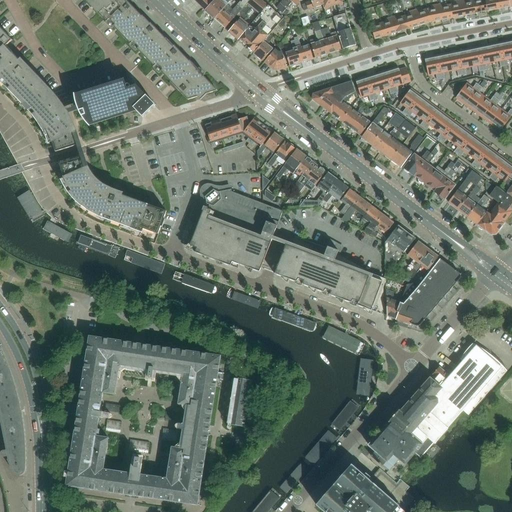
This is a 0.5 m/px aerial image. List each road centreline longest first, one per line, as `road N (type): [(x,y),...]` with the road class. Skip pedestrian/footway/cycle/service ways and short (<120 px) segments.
road 1 (residential): [(413,367),(349,320),(88,224),(54,197),(40,162)]
road 2 (residential): [(413,367),(297,499)]
road 3 (residential): [(511,153),(424,85),(408,43)]
road 4 (secondary): [(41,447),(41,393),(0,306)]
road 5 (secondary): [(0,326),(28,385),(41,447)]
road 6 (tertiary): [(419,215),(320,139)]
